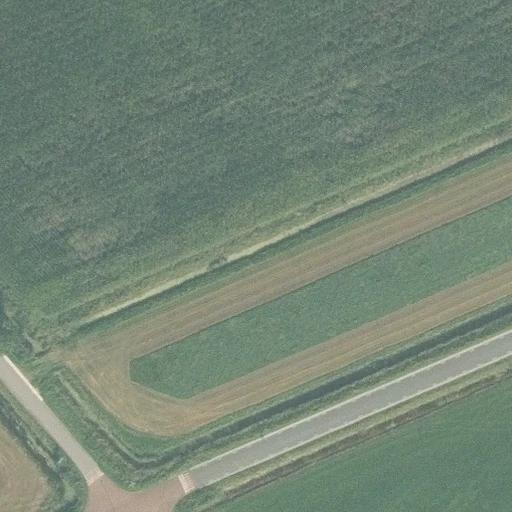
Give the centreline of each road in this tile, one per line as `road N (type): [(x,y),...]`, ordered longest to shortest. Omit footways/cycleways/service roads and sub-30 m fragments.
road 1 (tertiary): [(124,511),(511,345)]
road 2 (unclassified): [(123,511),(0,366)]
